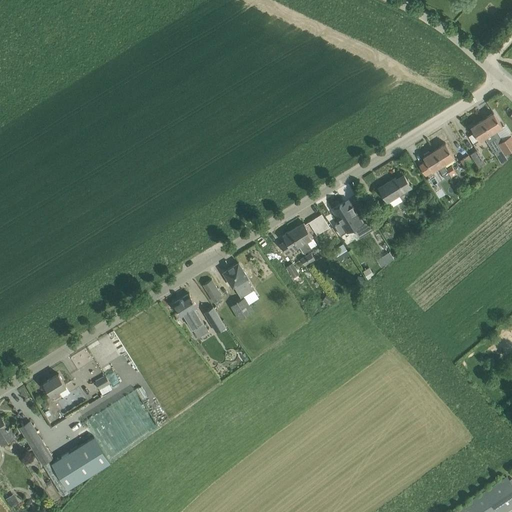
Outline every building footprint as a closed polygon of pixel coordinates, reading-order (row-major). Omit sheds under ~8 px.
[(505,154),(505,153),(511,149),(511,135),(503,139),(497,129),(503,125),(494,112),(483,119),(501,147),(505,154)] [(494,151),(501,147),(483,119),(472,126),(475,131),(480,139),(485,137),(494,151)] [(474,144),(480,139),(475,131),(469,136),(474,144)] [(435,149),(443,163),(454,155),(446,142),(435,149)] [(447,180),(452,177),(446,168),(443,163),(435,149),(430,152),(429,150),(424,154),(425,155),(424,156),(426,160),(419,164),(425,174),(432,170),(438,166),(447,180)] [(470,153),(479,167),(486,163),(477,149),(470,153)] [(461,159),(468,170),(475,166),(468,155),(461,159)] [(451,165),(447,168),(452,177),(457,174),(451,165)] [(379,187),(388,200),(392,206),(402,200),(400,196),(408,191),(407,190),(412,187),(404,174),(391,182),(390,180),(379,187)] [(352,205),(349,200),(333,209),(341,221),(335,225),(341,234),(342,234),(347,231),(361,222),(367,232),(375,227),(376,226),(366,210),(365,211),(366,213),(359,217),(356,211),(356,210),(355,211),(353,207),(354,207),(352,204),(352,205)] [(317,234),(330,226),(322,213),(321,214),(316,217),(309,221),(317,234)] [(298,225),(290,229),(300,245),(304,252),(311,247),(307,240),(314,236),(304,222),(299,226),(298,225)] [(383,226),(392,240),(396,238),(398,243),(402,241),(390,222),(383,226)] [(300,245),(290,229),(283,234),(286,239),(280,243),(287,253),(300,245)] [(350,254),(343,243),(332,250),(339,261),(350,254)] [(377,259),(381,265),(393,258),(389,251),(377,259)] [(306,254),(306,255),(310,261),(312,264),(310,261),(315,258),(311,252),(306,254)] [(308,268),(313,265),(312,264),(310,261),(306,255),(306,254),(300,258),(305,265),(305,264),(308,268)] [(233,286),(235,285),(241,296),(253,289),(246,278),(248,277),(239,261),(224,271),(233,286)] [(295,279),(300,275),(294,264),(288,267),(295,279)] [(203,284),(215,302),(223,297),(212,278),(203,284)] [(198,336),(209,330),(195,308),(198,306),(189,292),(174,302),(182,315),(185,314),(198,336)] [(328,303),(332,297),(327,293),(323,299),(328,303)] [(232,308),(228,310),(239,329),(244,327),(246,331),(247,330),(248,332),(261,325),(250,305),(255,302),(250,295),(246,297),(245,296),(230,304),(232,308)] [(205,311),(217,331),(226,326),(213,306),(205,311)] [(44,382),(47,386),(55,398),(62,394),(59,389),(66,385),(59,373),(44,382)] [(95,381),(103,394),(112,388),(109,383),(110,382),(105,375),(95,381)] [(49,403),(46,397),(40,400),(45,409),(48,407),(49,403)] [(0,442),(1,444),(16,435),(10,426),(8,427),(1,414),(0,414),(0,442)] [(20,427),(43,465),(44,464),(50,460),(54,458),(31,420),(20,427)] [(52,461),(68,487),(110,461),(95,435),(52,461)] [(44,464),(63,494),(68,491),(50,460),(44,464)] [(504,511),(511,507),(511,477),(509,479),(507,475),(453,511),(452,511),(504,511)]
